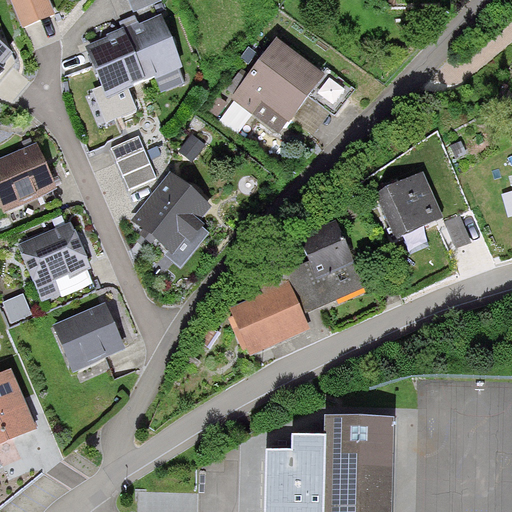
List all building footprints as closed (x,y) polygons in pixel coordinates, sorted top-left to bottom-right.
[(45,0),(18,0),(9,3),(18,34),(53,23),(45,0)] [(162,27),(124,42),(145,94),(182,80),(162,27)] [(356,89),(327,67),(321,75),(277,41),(234,97),(279,132),(310,93),(336,114),(356,89)] [(124,42),(86,57),(107,109),(145,94),(124,42)] [(0,74),(8,65),(0,57),(0,74)] [(138,144),(111,155),(127,196),(154,185),(138,144)] [(35,154),(0,166),(0,212),(2,218),(53,200),(35,154)] [(444,216),(423,170),(373,192),(393,238),(444,216)] [(213,219),(170,184),(132,230),(171,262),(183,248),(191,255),(204,240),(198,236),(213,219)] [(461,215),(446,222),(457,247),(472,241),(461,215)] [(311,263),(287,274),(306,315),(366,288),(335,220),(299,236),(311,263)] [(68,233),(19,253),(37,298),(86,278),(68,233)] [(306,315),(287,274),(254,288),(258,298),(233,309),(236,315),(230,318),(244,349),(250,349),(253,357),(312,331),(306,315)] [(103,313),(53,332),(72,380),(122,361),(103,313)] [(11,382),(0,385),(0,453),(34,441),(11,382)] [(392,511),(394,419),(329,418),(328,438),(292,438),(292,455),(269,454),(267,511),(392,511)]
